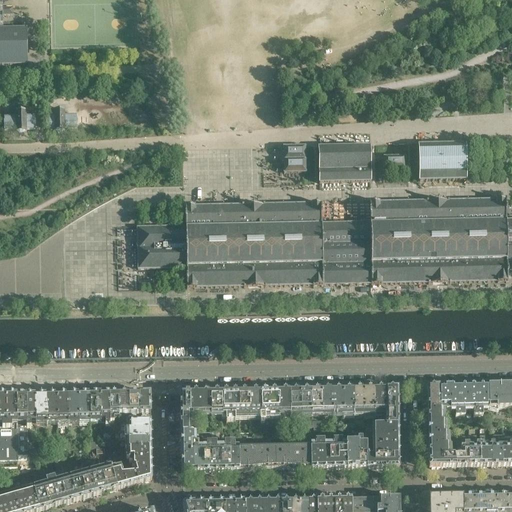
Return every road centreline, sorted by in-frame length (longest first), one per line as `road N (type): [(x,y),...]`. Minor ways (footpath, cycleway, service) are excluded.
road 1 (secondary): [(0,376),(511,367)]
road 2 (residential): [(511,293),(59,300)]
road 3 (residential): [(184,142),(511,127)]
road 4 (residential): [(185,195),(511,190)]
road 5 (residential): [(165,494),(407,488)]
road 6 (residential): [(0,147),(184,142)]
road 7 (residential): [(185,195),(129,202),(104,223),(59,300)]
